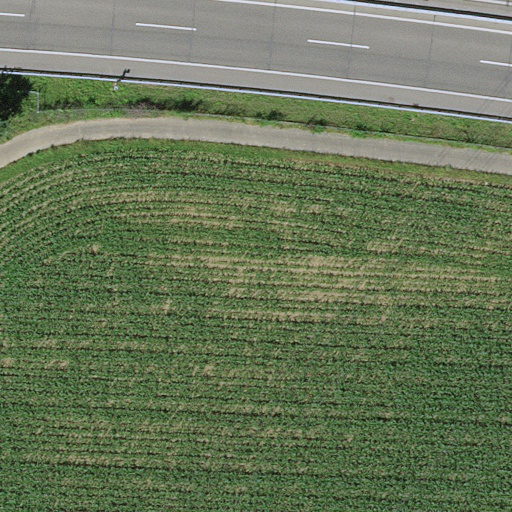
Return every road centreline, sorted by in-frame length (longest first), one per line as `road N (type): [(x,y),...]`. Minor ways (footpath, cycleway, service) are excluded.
road 1 (track): [(511,164),(117,126),(48,136),(0,156)]
road 2 (motorway): [(0,14),(511,65)]
